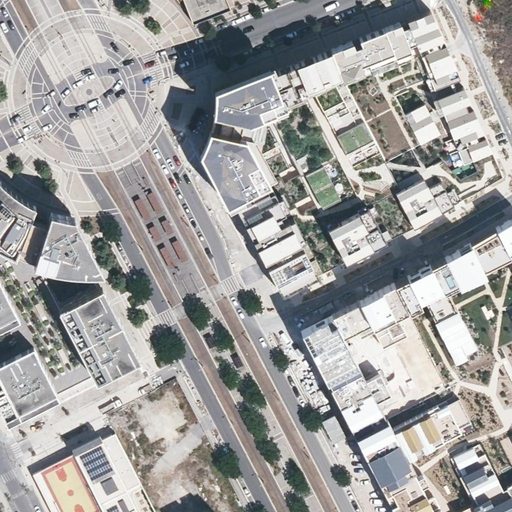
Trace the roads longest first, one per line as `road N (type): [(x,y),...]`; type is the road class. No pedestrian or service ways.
road 1 (primary): [(58,116),(270,511)]
road 2 (residential): [(511,202),(253,327)]
road 3 (primary): [(253,327),(132,85)]
road 4 (tertiary): [(129,77),(330,0)]
road 5 (primary): [(349,511),(253,327)]
road 6 (residential): [(447,0),(511,147)]
